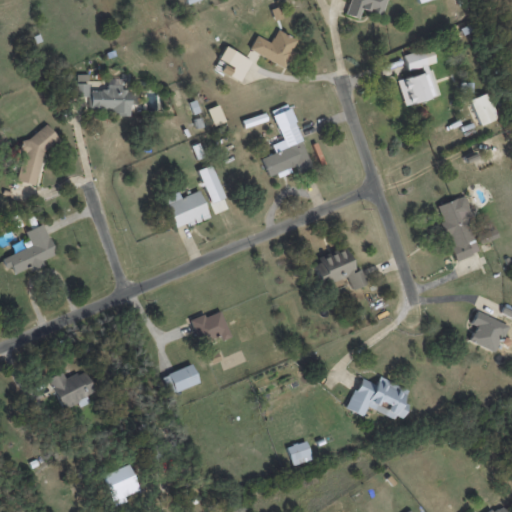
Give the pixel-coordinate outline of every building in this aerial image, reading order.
[(342,0),(350,3),(343,15),(366,20),(371,13),(384,12),(389,0),(342,0)] [(303,54),(291,72),(242,41),(249,35),(264,40),(277,26),(302,43),(296,49),(303,54)] [(221,44),(213,65),(239,82),(249,61),(221,44)] [(397,74),(407,108),(447,97),(432,69),(397,74)] [(74,107),(130,114),(131,84),(72,72),(74,107)] [(477,125),(495,119),(488,93),(469,98),(477,125)] [(291,105),(268,111),(284,148),(303,139),(291,105)] [(60,141),(44,115),(13,176),(36,191),(60,141)] [(256,156),(308,140),(314,158),(267,178),(256,156)] [(193,168),(214,206),(229,199),(213,161),(193,168)] [(162,202),(173,235),(214,220),(198,189),(162,202)] [(432,207),(453,249),(489,233),(465,190),(432,207)] [(44,226),(25,232),(32,246),(1,260),(10,280),(58,261),(44,226)] [(476,234),(478,243),(496,239),(495,230),(476,234)] [(365,284),(359,268),(353,271),(345,249),(311,261),(320,286),(346,277),(350,289),(365,284)] [(466,306),(465,341),(493,357),(508,330),(466,306)] [(219,308),(186,318),(199,347),(234,335),(219,308)] [(188,363),(161,371),(172,391),(200,384),(188,363)] [(95,373),(47,399),(75,437),(127,399),(95,373)] [(364,373),(344,406),(363,419),(368,411),(391,421),(407,392),(364,373)] [(303,437),(282,445),(291,465),(316,452),(303,437)] [(98,475),(110,499),(144,491),(129,458),(98,475)]
